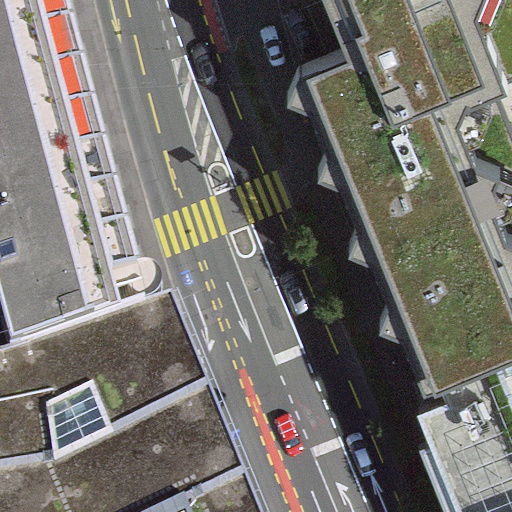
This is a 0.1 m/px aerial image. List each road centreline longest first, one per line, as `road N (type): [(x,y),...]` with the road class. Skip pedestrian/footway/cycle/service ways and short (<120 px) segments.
road 1 (primary): [(350,511),(212,171),(158,0)]
road 2 (unknown): [(222,424),(13,451)]
